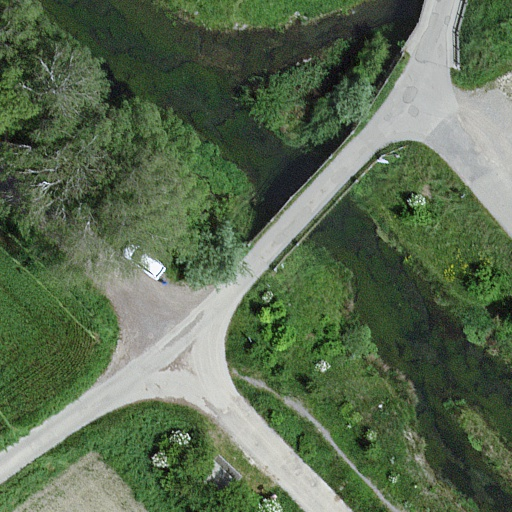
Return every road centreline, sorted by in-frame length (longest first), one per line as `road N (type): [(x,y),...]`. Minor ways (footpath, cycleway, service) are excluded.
road 1 (unclassified): [(412,95),(178,350)]
road 2 (track): [(0,180),(104,266),(178,350)]
road 3 (unclassified): [(178,350),(351,511)]
road 4 (unclassified): [(178,350),(0,472)]
road 5 (unclassified): [(412,95),(511,213)]
